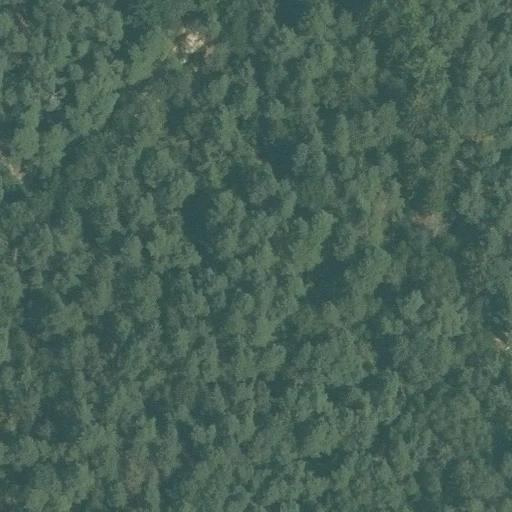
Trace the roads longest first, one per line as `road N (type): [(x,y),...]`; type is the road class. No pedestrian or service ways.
road 1 (track): [(0,237),(98,160),(187,46)]
road 2 (track): [(489,511),(489,412),(511,384)]
